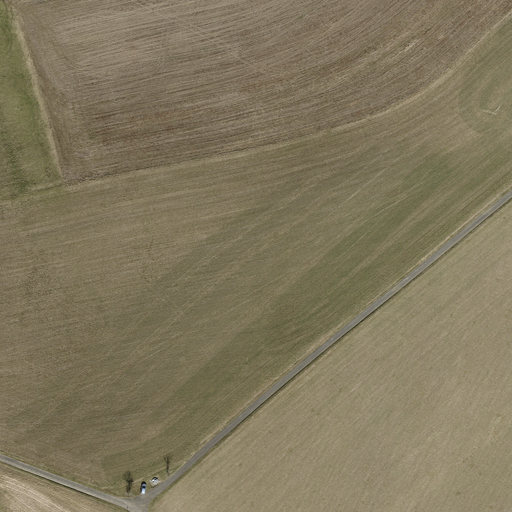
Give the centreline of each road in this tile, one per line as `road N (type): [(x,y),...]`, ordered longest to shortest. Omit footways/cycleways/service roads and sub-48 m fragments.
road 1 (track): [(137,509),(511,196)]
road 2 (track): [(0,455),(139,511)]
